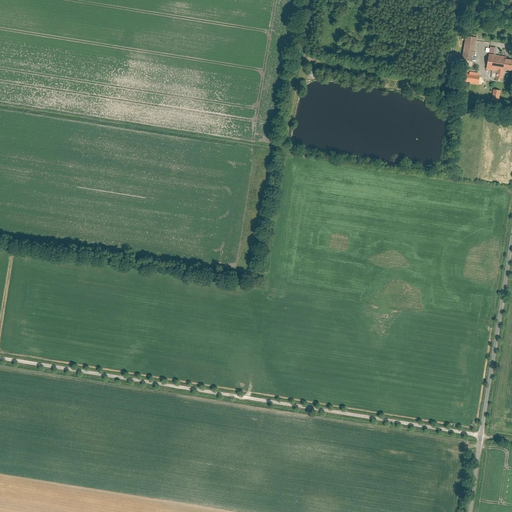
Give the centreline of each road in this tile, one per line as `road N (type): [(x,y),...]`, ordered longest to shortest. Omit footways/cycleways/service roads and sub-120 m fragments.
road 1 (track): [(511,440),(0,358)]
road 2 (residential): [(470,511),(511,241)]
